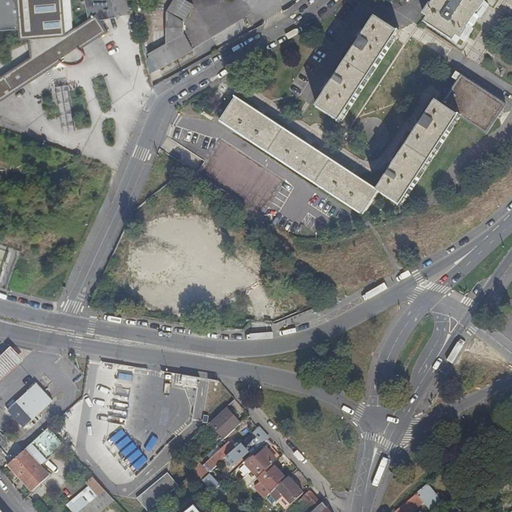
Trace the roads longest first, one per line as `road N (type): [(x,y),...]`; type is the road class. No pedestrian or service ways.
road 1 (residential): [(322,0),(169,95),(66,322)]
road 2 (secondary): [(0,329),(281,378),(373,419)]
road 3 (secondary): [(404,287),(323,333),(275,346),(209,347),(66,322)]
road 4 (secondary): [(429,300),(392,346),(373,419)]
road 5 (unclassified): [(396,431),(511,383)]
